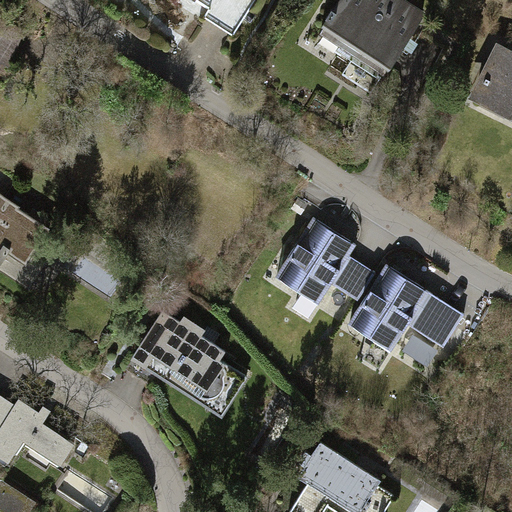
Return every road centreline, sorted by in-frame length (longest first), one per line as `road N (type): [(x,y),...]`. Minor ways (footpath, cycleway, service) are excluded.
road 1 (residential): [(511,297),(52,0)]
road 2 (residential): [(0,341),(134,425),(167,484),(171,511)]
